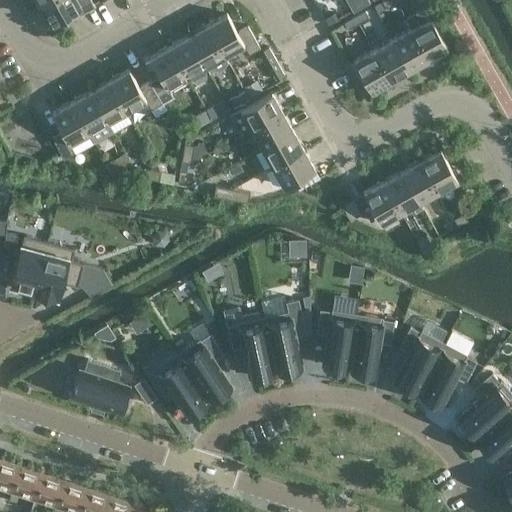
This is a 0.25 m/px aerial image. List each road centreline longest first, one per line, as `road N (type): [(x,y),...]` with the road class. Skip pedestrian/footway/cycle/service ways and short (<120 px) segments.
road 1 (residential): [(189,476),(218,429),(290,396),(355,400),(418,428),(472,485),(479,511)]
road 2 (unclassified): [(511,175),(469,105),(442,104),(374,137),(338,124),(264,0)]
road 3 (unclassified): [(0,1),(20,39),(60,56),(174,0)]
road 4 (residential): [(0,411),(189,476)]
